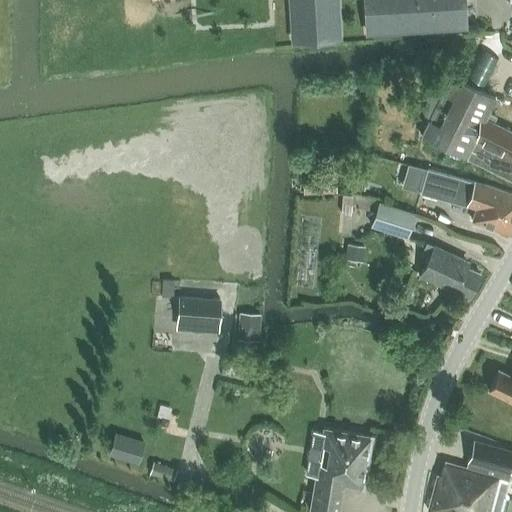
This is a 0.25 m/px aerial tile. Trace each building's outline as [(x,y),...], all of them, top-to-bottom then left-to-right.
[(290,0),(293,40),(320,39),(320,35),(339,34),(336,0),(290,0)] [(368,0),(369,5),(365,5),(367,32),(465,26),(463,0),(368,0)] [(496,97),(450,75),(421,135),(511,180),(511,130),(486,117),(496,97)] [(427,169),(421,192),(468,204),(477,207),(472,221),(510,234),(511,229),(511,193),(485,184),(484,185),(427,169)] [(336,181),(303,183),(303,195),(337,193),(336,181)] [(415,213),(379,201),(371,226),(407,237),(415,213)] [(464,264),(466,259),(434,243),(434,244),(426,241),(421,253),(428,256),(419,274),(469,298),(481,272),(464,264)] [(348,244),(346,256),(362,259),(364,247),(348,244)] [(160,291),(173,290),(172,276),(160,276),(160,291)] [(179,295),(177,318),(218,321),(220,298),(179,295)] [(239,311),(238,330),(260,331),(261,312),(239,311)] [(245,381),(246,363),(219,362),(218,380),(245,381)] [(511,376),(498,369),(488,390),(511,401),(511,376)] [(364,489),(373,436),(323,427),(322,434),(326,435),(320,474),(316,474),(310,510),(320,511),(339,511),(344,486),(364,489)] [(144,442),(115,434),(110,453),(138,461),(144,442)] [(510,472),(511,465),(511,450),(474,440),(468,461),(469,461),(468,468),(445,461),(444,464),(441,475),(438,474),(428,510),(435,511),(501,511),(505,499),(503,498),(508,479),(510,472)] [(153,460),(149,472),(173,480),(176,468),(153,460)]
